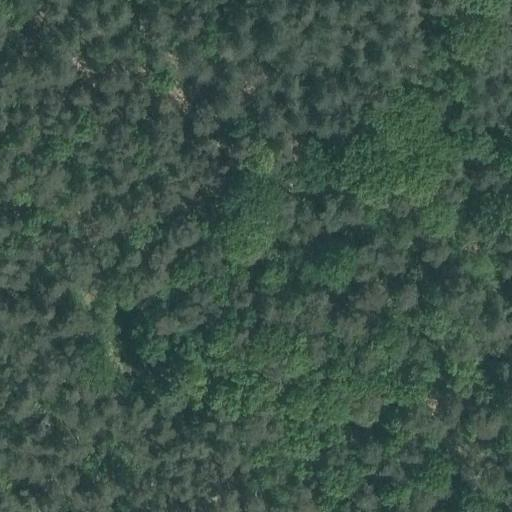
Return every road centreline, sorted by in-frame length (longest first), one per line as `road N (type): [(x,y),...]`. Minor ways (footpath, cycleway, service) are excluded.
road 1 (track): [(511,127),(376,120),(337,127),(34,0)]
road 2 (track): [(337,127),(177,181),(0,264)]
road 3 (track): [(258,511),(106,214)]
road 4 (track): [(428,0),(378,100),(376,120)]
